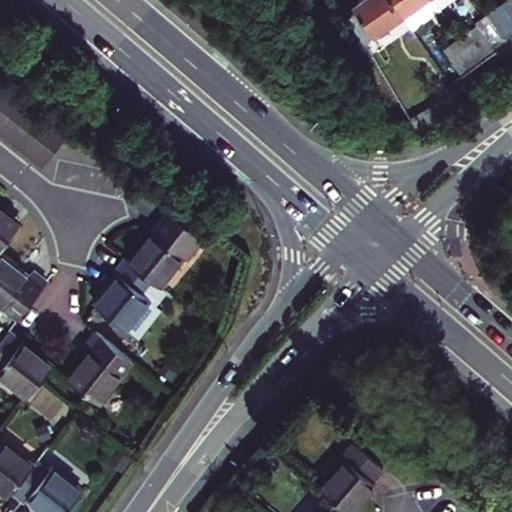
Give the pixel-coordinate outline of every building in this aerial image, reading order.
[(343,16),(358,41),(374,30),(377,32),(406,12),(397,0),(357,0),(355,2),(358,5),(343,16)] [(397,0),(406,12),(422,0),(397,0)] [(412,22),(438,4),(435,0),(422,0),(406,12),(412,22)] [(505,36),(511,31),(511,0),(507,0),(489,13),(505,36)] [(490,47),(505,36),(489,13),(472,25),(473,26),(460,36),(478,61),(492,51),(490,47)] [(478,61),(460,36),(442,48),(461,74),(478,61)] [(0,135),(20,110),(8,101),(0,110),(0,135)] [(416,122),(425,134),(447,118),(439,106),(416,122)] [(31,119),(20,110),(0,135),(0,139),(9,147),(31,119)] [(44,130),(31,119),(9,147),(23,157),(44,130)] [(36,168),(58,141),(44,130),(23,157),(36,168)] [(148,239),(125,266),(151,289),(154,290),(179,260),(184,265),(202,243),(168,215),(148,239)] [(0,246),(9,235),(0,227),(0,221),(1,220),(0,219),(0,246)] [(125,266),(120,263),(110,275),(115,280),(108,288),(90,310),(121,337),(147,305),(141,300),(151,289),(125,266)] [(0,315),(10,323),(38,289),(24,278),(19,284),(12,279),(0,269),(0,315)] [(19,352),(0,337),(0,336),(0,386),(19,402),(43,371),(19,352)] [(90,409),(126,366),(89,336),(78,349),(85,354),(80,360),(61,385),(90,409)] [(317,495),(336,511),(343,511),(354,500),(365,487),(362,484),(373,471),(342,444),(331,456),(337,461),(312,490),(317,495)] [(25,472),(0,451),(0,499),(2,501),(3,499),(25,472)] [(42,477),(29,466),(25,472),(3,499),(17,509),(20,506),(25,510),(28,511),(64,511),(76,498),(45,473),(42,477)] [(336,511),(317,495),(306,508),(309,511),(336,511)]
